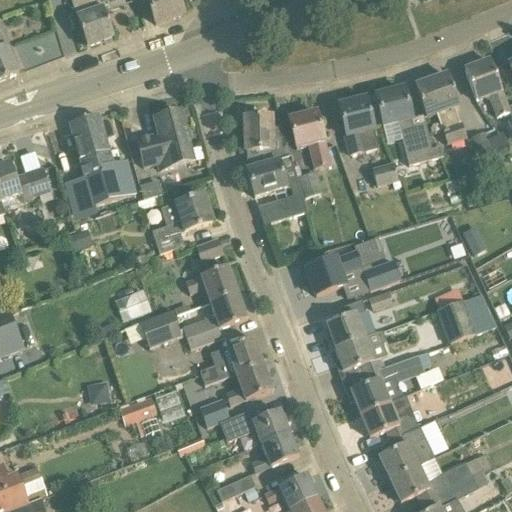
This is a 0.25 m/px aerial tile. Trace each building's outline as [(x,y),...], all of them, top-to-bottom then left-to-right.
[(123,0),(69,0),(77,21),(87,51),(114,41),(105,16),(126,9),(123,0)] [(177,0),(146,0),(155,28),(184,19),(177,0)] [(1,34),(0,34),(0,85),(19,77),(1,34)] [(508,110),(490,64),(465,74),(476,105),(489,100),(497,122),(510,117),(508,110)] [(455,110),(459,109),(448,79),(415,91),(425,121),(436,118),(446,148),(466,141),(455,110)] [(430,147),(425,126),(413,129),(404,93),(376,100),(383,128),(398,126),(405,154),(410,170),(443,161),(438,150),(431,152),(430,147)] [(374,133),(366,103),(339,110),(351,158),(362,156),(378,152),(374,133)] [(317,115),(289,123),(296,153),(308,150),(314,172),(329,168),(317,115)] [(188,146),(191,143),(189,134),(184,133),(180,116),(155,123),(159,140),(137,146),(144,172),(159,168),(160,175),(193,166),(188,146)] [(93,210),(138,198),(129,168),(114,172),(111,165),(99,119),(69,128),(85,182),(67,188),(78,227),(96,221),(93,210)] [(272,121),(244,122),(245,156),(247,155),(247,173),(269,168),(269,155),(273,154),(272,121)] [(482,137),(470,143),(481,164),(494,158),(482,137)] [(291,162),(279,166),(269,168),(247,173),(247,174),(247,175),(255,201),(286,192),(291,192),(293,200),(281,203),(258,211),(264,230),(307,216),(291,162)] [(51,196),(44,173),(16,182),(11,167),(0,170),(0,205),(0,206),(1,206),(20,200),(22,206),(51,196)] [(394,169),(372,174),(376,190),(398,185),(394,169)] [(314,176),(299,181),(306,201),(321,196),(314,176)] [(204,199),(161,214),(167,231),(153,236),(161,259),(185,250),(181,239),(213,227),(204,199)] [(76,256),(94,249),(88,234),(70,240),(76,256)] [(218,244),(196,252),(201,267),(224,259),(218,244)] [(488,253),(484,245),(470,252),(474,260),(487,253),(488,253)] [(341,278),(362,271),(356,255),(306,274),(316,301),(346,290),(341,278)] [(228,271),(187,286),(191,298),(205,293),(210,307),(237,297),(228,271)] [(385,290),(380,275),(357,282),(363,297),(385,290)] [(152,316),(143,293),(115,304),(124,327),(152,316)] [(388,296),(369,303),(373,315),(393,308),(388,296)] [(237,297),(210,307),(215,320),(201,325),(182,332),(190,354),(214,345),(211,337),(247,324),(237,297)] [(481,298),(436,316),(448,349),(495,331),(481,298)] [(498,307),(503,318),(511,314),(511,310),(509,303),(498,307)] [(356,319),(362,316),(358,306),(339,314),(343,323),(326,329),(334,352),(364,341),(356,319)] [(0,316),(0,359),(21,350),(16,338),(6,314),(0,316)] [(171,315),(139,327),(149,353),(181,341),(171,315)] [(113,328),(99,334),(102,342),(116,336),(113,328)] [(379,336),(364,341),(334,352),(343,376),(359,370),(362,379),(382,372),(381,372),(378,363),(386,359),(379,336)] [(254,343),(212,358),(216,370),(200,376),(204,390),(236,379),(263,369),(254,343)] [(398,388),(424,378),(422,373),(432,370),(427,356),(417,359),(381,372),(382,372),(362,379),(366,389),(350,396),(360,418),(390,406),(404,401),(398,388)] [(236,379),(241,393),(227,398),(231,411),(273,396),(263,369),(236,379)] [(412,418),(398,425),(390,406),(360,418),(370,442),(386,435),(390,445),(408,436),(408,437),(416,434),(421,432),(421,431),(457,416),(501,395),(495,384),(488,387),(487,386),(451,401),(450,400),(411,416),(412,418)] [(89,406),(110,405),(109,385),(88,386),(89,406)] [(157,418),(151,400),(118,412),(125,430),(157,418)] [(222,404),(200,412),(207,432),(230,423),(222,404)] [(218,428),(227,447),(241,442),(255,436),(261,450),(289,437),(280,415),(252,427),(248,416),(230,423),(218,428)] [(408,447),(412,445),(420,442),(416,434),(408,437),(408,436),(390,445),(393,455),(379,462),(389,484),(419,470),(408,447)] [(289,437),(261,450),(267,464),(252,470),(256,479),(298,461),(289,437)] [(205,450),(201,440),(176,452),(179,460),(205,450)] [(465,468),(472,482),(483,477),(482,475),(490,471),(484,459),(465,468)] [(419,470),(389,484),(401,507),(416,500),(421,508),(472,482),(465,468),(442,478),(427,487),(419,470)] [(41,502),(47,500),(36,471),(8,481),(4,470),(0,470),(0,511),(13,511),(29,507),(41,502)] [(483,477),(472,482),(478,493),(488,487),(483,477)] [(255,491),(250,479),(216,494),(221,506),(232,501),(255,491)] [(306,479),(265,500),(269,508),(283,501),(288,511),(294,511),(317,501),(306,479)] [(472,482),(421,508),(422,511),(461,511),(457,504),(478,494),(472,482)] [(237,511),(238,511),(260,502),(255,491),(232,501),(237,511)] [(321,511),(317,501),(294,511),(321,511)] [(45,511),(41,502),(29,507),(30,511),(45,511)]
